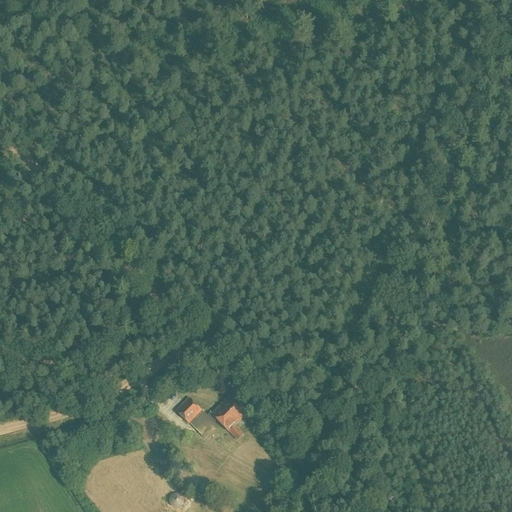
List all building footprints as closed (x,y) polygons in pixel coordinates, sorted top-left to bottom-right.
[(173,398),(178,405),(184,401),(179,394),(173,398)] [(212,414),(228,431),(237,441),(244,435),(234,425),(246,414),(230,397),(212,414)] [(189,423),(202,411),(189,398),(176,410),(189,423)] [(275,511),(277,509),(275,509),(284,481),(273,477),(264,506),(267,506),(264,511),(275,511)] [(179,511),(191,508),(188,496),(175,499),(179,511)]
